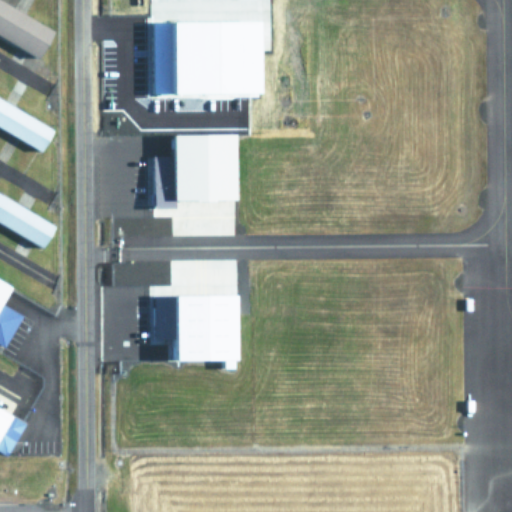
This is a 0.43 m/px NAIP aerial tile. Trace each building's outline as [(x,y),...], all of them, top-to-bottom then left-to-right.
[(35,60),(0,39),(0,4),(50,33),(35,60)] [(148,23),(149,95),(264,94),(263,22),(148,23)] [(36,154),(0,133),(0,105),(48,133),(36,154)] [(167,131),(167,154),(148,154),(148,206),(170,206),(170,198),(231,198),(230,130),(167,131)] [(0,227),(0,200),(48,229),(36,249),(0,227)] [(0,288),(0,348),(17,318),(0,308),(0,293),(2,290),(0,288)] [(240,295),(153,296),(153,340),(167,339),(167,361),(218,360),(218,368),(235,368),(235,361),(241,361),(240,295)] [(0,455),(2,457),(20,426),(0,414),(0,455)]
